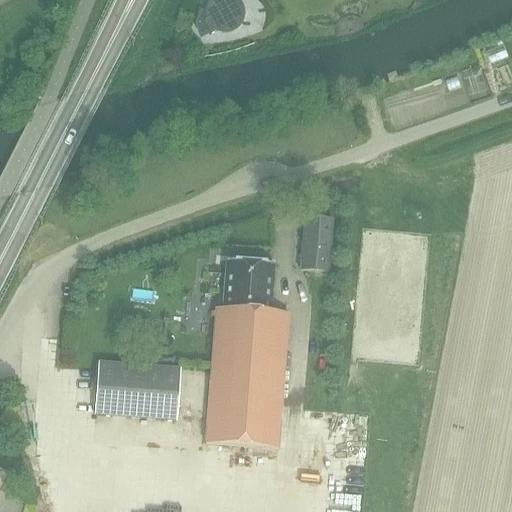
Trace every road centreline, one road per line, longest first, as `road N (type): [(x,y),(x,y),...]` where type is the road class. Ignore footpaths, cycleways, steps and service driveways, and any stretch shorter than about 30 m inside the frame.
road 1 (unclassified): [(0,349),(42,276),(88,248),(511,103)]
road 2 (track): [(59,451),(296,469),(308,292)]
road 3 (secondary): [(0,278),(142,0)]
road 4 (secondary): [(122,0),(0,246)]
road 5 (track): [(55,511),(63,467),(16,318)]
